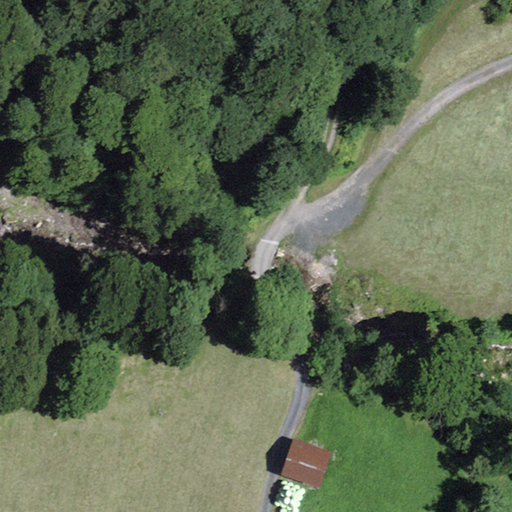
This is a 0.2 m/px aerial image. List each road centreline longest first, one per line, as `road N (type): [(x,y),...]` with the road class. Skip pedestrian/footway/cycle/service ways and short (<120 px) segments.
road 1 (track): [(291,216),(271,238),(260,273),(301,364),(300,393),(263,511)]
road 2 (track): [(511,62),(432,106),(340,193),(291,216)]
road 3 (track): [(367,0),(342,53),(324,141),(298,179),(291,216)]
road 4 (track): [(372,163),(409,56),(454,0)]
